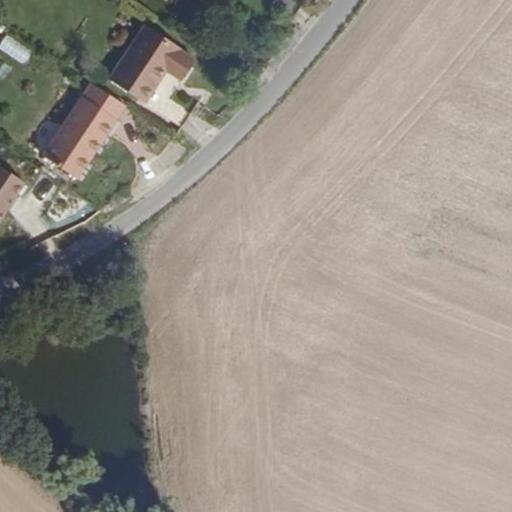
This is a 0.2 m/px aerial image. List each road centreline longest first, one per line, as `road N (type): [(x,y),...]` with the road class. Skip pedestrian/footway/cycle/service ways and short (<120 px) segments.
road 1 (residential): [(0,284),(83,251),(178,187),(343,0)]
road 2 (track): [(0,422),(99,511)]
